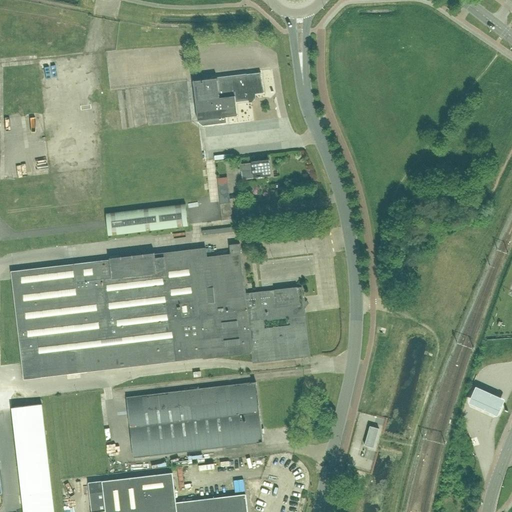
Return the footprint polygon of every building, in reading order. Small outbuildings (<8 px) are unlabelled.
[(263,92),(261,72),(194,81),(198,122),(202,125),(226,123),(226,117),(237,115),(235,102),(250,100),(251,100),(252,101),(255,97),(253,96),(254,96),(253,95),(253,94),(264,93),(264,92),(263,92)] [(270,175),(268,160),(251,162),(251,163),(239,164),(240,171),(252,169),(253,177),(270,175)] [(279,201),(278,190),(269,190),(270,202),(279,201)] [(232,223),(230,203),(219,204),(222,224),(232,223)] [(188,226),(185,204),(106,213),(109,235),(188,226)] [(245,294),(239,243),(229,245),(230,254),(191,259),(190,250),(11,271),(24,379),(202,358),(252,352),(253,362),(309,356),(301,287),(245,294)] [(263,442),(256,382),(127,397),(134,457),(263,442)] [(477,385),(470,402),(487,409),(499,414),(506,398),(493,392),(477,385)] [(53,511),(41,404),(12,407),(23,511),(53,511)] [(378,428),(370,426),(365,445),(373,447),(378,428)] [(176,502),(172,472),(88,482),(91,511),(247,511),(245,494),(176,502)]
